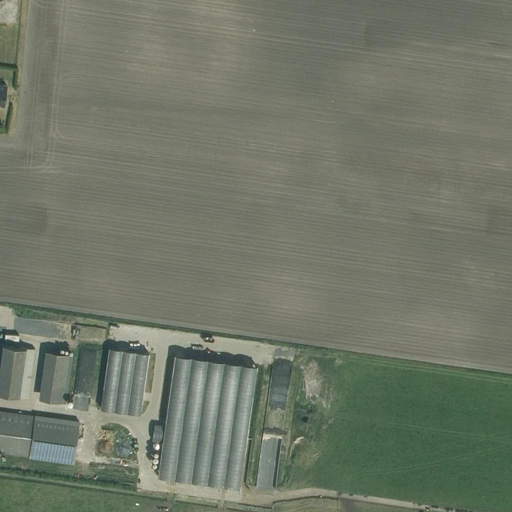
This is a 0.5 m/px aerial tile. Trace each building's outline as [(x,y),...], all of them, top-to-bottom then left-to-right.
[(0,392),(28,396),(34,348),(1,343),(0,353),(0,392)] [(109,347),(100,407),(140,412),(148,352),(109,347)] [(64,402),(71,357),(71,353),(50,350),(44,399),(64,402)] [(157,475),(239,486),(256,365),(174,354),(164,425),(154,423),(152,439),(161,441),(157,475)] [(43,416),(43,417),(0,410),(0,450),(38,456),(38,457),(74,462),(79,421),(43,416)]
